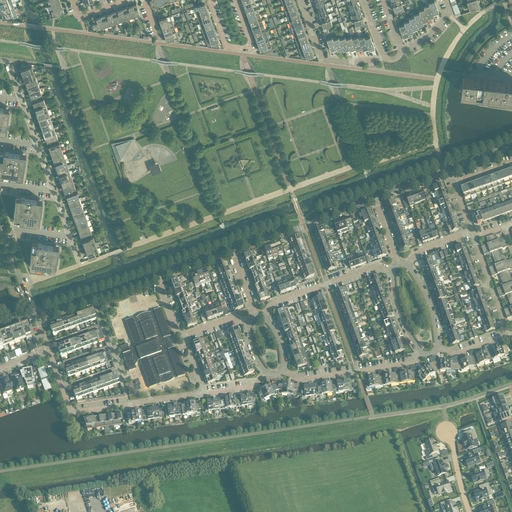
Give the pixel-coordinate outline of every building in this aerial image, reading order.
[(159,5),(157,0),(149,0),(152,6),(151,6),(153,10),(156,8),(156,6),(159,5)] [(438,12),(434,0),(429,2),(428,0),(427,1),(429,4),(433,16),(437,15),(436,13),(438,12)] [(62,6),(61,4),(61,3),(60,1),(49,5),(50,8),(51,10),(62,6)] [(296,7),(295,5),(296,5),(294,1),(283,5),(285,11),(296,7)] [(480,6),(478,1),(467,4),(469,10),(480,6)] [(358,7),(357,2),(348,5),(350,10),(358,7)] [(207,8),(205,4),(205,5),(205,3),(194,7),(196,13),(207,8)] [(257,9),(255,3),(244,7),(245,11),(246,11),(246,12),(257,9)] [(403,8),(401,3),(391,6),(392,9),(393,9),(394,11),(403,8)] [(140,15),(136,4),(132,5),(133,5),(130,6),(134,16),(136,15),(137,16),(140,15)] [(326,9),(324,4),(315,7),(317,12),(326,9)] [(429,4),(424,6),(423,4),(423,5),(424,8),(428,20),(432,19),(431,16),(433,16),(429,4)] [(11,10),(15,9),(14,8),(10,9),(9,5),(0,8),(0,12),(1,14),(11,10)] [(64,12),(63,9),(62,6),(51,10),(51,11),(52,13),(52,14),(53,17),(60,14),(64,12)] [(134,16),(130,6),(128,7),(128,6),(125,8),(129,19),(132,18),(132,17),(134,16)] [(298,12),(297,8),(296,8),(296,7),(285,11),(287,16),(298,12)] [(360,12),(358,7),(350,10),(352,15),(360,12)] [(129,19),(125,8),(122,9),(120,10),(123,20),(125,19),(126,20),(129,19)] [(208,14),(208,13),(208,12),(207,8),(196,13),(197,18),(208,14)] [(424,8),(419,10),(418,8),(419,12),(423,24),(427,23),(426,20),(428,20),(424,8)] [(259,14),(257,9),(246,12),(247,14),(246,14),(248,18),(259,14)] [(328,14),(326,9),(317,12),(319,17),(328,14)] [(13,16),(11,10),(1,14),(3,19),(7,18),(8,20),(12,18),(11,16),(13,16)] [(123,20),(120,10),(118,11),(117,10),(114,11),(118,23),(122,22),(121,21),(123,20)] [(118,23),(114,11),(111,13),(109,14),(113,24),(115,23),(115,24),(118,23)] [(300,17),(299,16),(298,12),(287,16),(289,21),(300,17)] [(363,16),(362,14),(361,14),(360,12),(352,15),(353,20),(363,16)] [(419,12),(414,14),(413,12),(414,16),(418,28),(422,26),(421,24),(423,23),(423,24),(419,12)] [(113,24),(109,14),(107,15),(107,14),(103,15),(108,27),(111,26),(110,25),(113,24)] [(211,19),(209,15),(208,14),(197,18),(199,23),(211,19)] [(261,19),(259,14),(248,18),(249,22),(250,23),(261,19)] [(330,19),(328,14),(319,17),(320,19),(319,20),(320,22),(330,19)] [(108,27),(103,15),(100,17),(98,18),(102,28),(104,27),(104,28),(108,27)] [(172,21),(170,16),(159,20),(159,21),(160,25),(172,21)] [(364,22),(363,20),(364,19),(363,16),(353,20),(355,25),(364,22)] [(414,16),(409,18),(409,16),(408,16),(409,20),(413,32),(417,30),(416,28),(418,27),(418,28),(414,16)] [(302,23),(300,19),(300,17),(289,21),(291,27),(302,23)] [(102,28),(98,18),(96,18),(92,19),(93,23),(92,23),(94,29),(96,28),(96,29),(99,28),(102,28)] [(212,25),(212,23),(211,19),(199,23),(201,29),(212,25)] [(263,25),(261,19),(250,23),(250,25),(252,29),(263,25)] [(332,24),(330,19),(320,22),(321,25),(322,25),(323,27),(332,24)] [(409,20),(404,22),(404,20),(403,20),(404,24),(408,36),(412,34),(411,32),(413,31),(413,32),(409,20)] [(174,26),(172,21),(160,25),(162,29),(163,30),(174,26)] [(303,28),(303,27),(302,23),(291,27),(292,32),(303,28)] [(404,24),(399,26),(399,24),(398,24),(403,39),(407,38),(406,36),(408,35),(408,36),(404,24)] [(215,30),(213,26),(212,25),(201,29),(203,34),(215,30)] [(265,30),(263,25),(252,29),(253,33),(254,34),(265,30)] [(176,32),(174,26),(163,30),(163,32),(164,36),(176,32)] [(306,33),(304,30),(303,28),(292,32),(294,38),(306,33)] [(216,35),(216,34),(215,30),(203,34),(205,39),(216,35)] [(267,35),(265,30),(254,34),(254,35),(255,39),(267,35)] [(180,43),(177,36),(176,32),(164,36),(166,40),(167,41),(169,40),(170,42),(180,43)] [(307,39),(307,38),(307,37),(306,33),(294,38),(296,43),(307,39)] [(364,38),(363,34),(362,35),(363,37),(358,38),(362,50),(364,49),(365,51),(368,50),(364,38)] [(375,50),(371,40),(369,34),(368,35),(369,36),(364,38),(368,50),(369,50),(368,49),(370,49),(371,51),(375,50)] [(217,42),(219,41),(217,37),(216,35),(205,39),(207,45),(208,47),(219,48),(217,42)] [(269,41),(267,35),(255,39),(257,43),(258,45),(269,41)] [(333,39),(331,35),(331,37),(326,39),(330,51),(333,50),(333,52),(337,51),(333,39)] [(339,39),(338,35),(337,35),(337,37),(333,39),(337,51),(337,50),(339,50),(340,52),(343,51),(339,39)] [(345,39),(344,35),(343,35),(344,37),(339,39),(343,51),(343,50),(345,49),(346,52),(349,50),(345,39)] [(352,39),(352,38),(350,35),(349,35),(350,37),(345,39),(349,50),(350,50),(349,50),(352,49),(352,51),(356,50),(352,39)] [(358,38),(357,35),(356,35),(356,37),(352,38),(352,39),(356,50),(358,49),(359,51),(362,50),(358,38)] [(309,44),(308,40),(307,39),(296,43),(298,48),(309,44)] [(274,55),(271,46),(269,41),(258,45),(258,46),(259,50),(262,49),(264,54),(274,55)] [(311,50),(311,48),(309,44),(298,48),(300,54),(311,50)] [(313,55),(312,51),(311,50),(300,54),(302,58),(302,59),(312,60),(311,56),(313,55)] [(34,71),(31,65),(21,69),(23,75),(34,71)] [(36,77),(34,71),(23,75),(25,81),(36,77)] [(511,98),(511,82),(503,81),(492,80),(485,79),(461,76),(460,78),(459,81),(458,84),(457,87),(457,90),(477,92),(477,94),(511,98)] [(38,83),(36,77),(25,81),(27,86),(38,83)] [(40,88),(38,83),(27,86),(29,92),(40,88)] [(42,94),(40,88),(29,92),(31,98),(42,94)] [(45,104),(43,98),(32,102),(34,108),(45,104)] [(47,110),(45,104),(34,108),(36,114),(47,110)] [(8,121),(10,108),(4,108),(0,107),(0,130),(6,132),(7,121),(8,121)] [(49,115),(47,110),(36,114),(39,119),(49,115)] [(51,121),(49,115),(39,119),(41,125),(51,121)] [(53,127),(51,121),(41,125),(43,131),(53,127)] [(55,132),(53,127),(43,131),(45,136),(55,132)] [(58,138),(55,132),(45,136),(47,142),(58,138)] [(118,162),(128,140),(134,139),(134,138),(111,143),(118,164),(119,164),(118,162)] [(61,148),(59,142),(48,146),(50,152),(61,148)] [(63,154),(61,148),(50,152),(52,158),(63,154)] [(24,167),(26,154),(21,154),(0,150),(0,174),(22,178),(24,167)] [(65,159),(63,154),(52,158),(54,163),(65,159)] [(243,166),(248,160),(240,158),(240,159),(241,159),(241,161),(240,161),(239,161),(234,168),(242,169),(241,169),(241,167),(242,167),(243,166)] [(67,165),(65,159),(54,163),(56,169),(67,165)] [(161,171),(159,166),(158,162),(149,165),(152,174),(161,171)] [(69,171),(67,165),(56,169),(58,175),(69,171)] [(71,176),(69,171),(58,175),(60,180),(71,176)] [(510,182),(506,172),(501,174),(504,184),(510,182)] [(504,184),(501,174),(495,176),(499,186),(504,184)] [(73,182),(71,176),(60,180),(63,186),(73,182)] [(499,186),(495,176),(489,178),(493,188),(499,186)] [(493,188),(489,178),(484,180),(487,191),(493,188)] [(487,191),(484,180),(478,182),(482,193),(487,191)] [(75,188),(73,182),(63,186),(65,192),(75,188)] [(482,193),(478,182),(472,184),(476,195),(482,193)] [(444,189),(442,184),(433,187),(435,192),(435,193),(444,189)] [(476,195),(472,184),(467,186),(470,197),(476,195)] [(470,197),(467,186),(461,188),(465,199),(470,197)] [(437,198),(446,194),(444,189),(435,193),(435,192),(432,192),(433,194),(435,199),(437,198)] [(79,198),(77,192),(66,196),(68,202),(79,198)] [(425,201),(422,192),(417,194),(420,203),(425,201)] [(420,203),(417,194),(412,196),(415,205),(414,205),(415,208),(417,207),(416,205),(420,203)] [(448,199),(446,194),(437,198),(438,202),(439,203),(448,199)] [(41,213),(43,200),(16,196),(13,220),(39,223),(40,213),(41,213)] [(415,205),(412,196),(406,198),(410,207),(414,205),(415,205)] [(81,203),(79,198),(68,202),(70,207),(81,203)] [(450,205),(448,199),(439,203),(438,202),(436,203),(437,205),(438,209),(450,205)] [(396,205),(395,201),(386,204),(388,210),(397,206),(396,205)] [(83,209),(81,203),(70,207),(72,213),(83,209)] [(398,212),(397,207),(399,207),(399,205),(396,205),(397,206),(388,210),(389,215),(398,212)] [(451,210),(450,205),(438,209),(440,213),(440,214),(451,210)] [(508,213),(505,205),(500,207),(503,215),(508,213)] [(503,215),(500,207),(495,208),(498,217),(503,215)] [(498,217),(495,208),(490,210),(493,219),(498,217)] [(85,215),(83,209),(72,213),(74,219),(85,215)] [(363,219),(372,215),(370,210),(364,212),(363,211),(359,212),(360,214),(359,214),(360,218),(363,217),(363,218),(363,219)] [(453,215),(451,210),(440,214),(440,213),(437,214),(438,216),(443,214),(444,218),(453,215)] [(493,219),(490,210),(485,212),(488,221),(493,219)] [(400,217),(400,216),(398,212),(389,215),(391,220),(400,217)] [(488,221),(485,212),(480,214),(483,222),(488,221)] [(483,222),(480,214),(474,216),(478,224),(483,222)] [(87,220),(85,215),(74,219),(76,224),(87,220)] [(374,220),(372,215),(363,219),(363,218),(360,218),(358,219),(359,221),(361,220),(363,224),(365,224),(374,220)] [(402,222),(401,218),(403,217),(402,215),(400,216),(400,217),(391,220),(393,225),(402,222)] [(455,220),(453,215),(444,218),(446,222),(446,223),(455,220)] [(353,227),(350,218),(345,220),(348,229),(349,229),(353,227)] [(89,226),(87,220),(76,224),(78,230),(89,226)] [(348,229),(345,220),(340,222),(343,231),(344,233),(348,232),(350,231),(349,229),(348,229)] [(376,225),(374,220),(365,224),(366,228),(367,229),(376,225)] [(457,225),(455,220),(446,223),(446,222),(443,223),(444,225),(446,224),(448,228),(457,225)] [(395,230),(404,227),(404,226),(406,225),(404,221),(402,222),(393,225),(395,230)] [(343,231),(340,222),(334,224),(338,235),(344,233),(343,231)] [(326,231),(327,233),(330,232),(329,230),(327,230),(325,225),(321,226),(321,228),(314,230),(315,236),(324,232),(324,231),(326,231)] [(378,231),(376,225),(367,229),(366,228),(364,228),(365,231),(367,230),(368,234),(378,231)] [(406,232),(404,228),(407,227),(406,225),(404,226),(404,227),(395,230),(397,235),(406,232)] [(459,230),(457,225),(448,228),(450,233),(459,230)] [(91,232),(89,226),(78,230),(80,236),(91,232)] [(438,238),(435,229),(430,230),(433,239),(438,238)] [(433,239),(430,230),(426,232),(425,230),(423,230),(424,233),(425,232),(428,241),(433,239)] [(326,237),(325,233),(327,233),(326,231),(324,231),(324,232),(315,236),(317,241),(326,237)] [(379,236),(378,231),(368,234),(370,238),(370,239),(379,236)] [(408,237),(407,236),(406,232),(397,235),(399,240),(408,237)] [(425,232),(424,233),(419,234),(423,243),(428,241),(425,232)] [(409,242),(408,238),(410,237),(409,235),(407,236),(408,237),(399,240),(400,245),(409,242)] [(495,247),(506,243),(505,239),(498,241),(495,235),(491,236),(495,247)] [(95,242),(93,236),(82,240),(84,246),(95,242)] [(303,241),(301,237),(300,238),(299,236),(289,239),(291,244),(301,241),(303,241)] [(381,241),(379,236),(370,239),(370,238),(368,239),(368,241),(371,240),(372,244),(381,241)] [(495,247),(491,236),(486,238),(488,244),(481,247),(483,251),(495,247)] [(328,243),(328,241),(326,237),(317,241),(319,246),(328,243)] [(303,246),(301,241),(291,244),(293,249),(303,246)] [(330,248),(329,244),(331,243),(330,241),(328,241),(328,243),(319,246),(321,251),(330,248)] [(383,246),(381,241),(372,244),(374,248),(374,249),(383,246)] [(57,259),(59,246),(54,245),(32,242),(29,266),(55,269),(57,259)] [(97,248),(95,242),(84,246),(86,251),(97,248)] [(411,247),(409,242),(400,245),(402,251),(411,247)] [(501,250),(508,247),(506,243),(495,247),(498,258),(503,256),(501,250)] [(283,253),(280,244),(279,244),(274,245),(278,255),(283,253)] [(278,255),(274,245),(269,247),(273,257),(272,257),(273,259),(279,257),(278,255)] [(467,250),(465,245),(455,248),(455,247),(452,249),(453,251),(454,251),(456,254),(467,250)] [(305,251),(304,249),(303,246),(293,249),(295,254),(305,251)] [(385,251),(383,246),(374,249),(374,248),(371,249),(372,251),(374,250),(376,254),(385,251)] [(273,257),(269,247),(264,249),(267,259),(272,257),(273,257)] [(330,248),(321,251),(323,256),(332,253),(331,252),(334,251),(332,247),(330,248)] [(498,258),(495,247),(483,251),(484,256),(491,253),(494,259),(498,258)] [(99,253),(97,248),(86,251),(88,257),(99,253)] [(468,256),(466,251),(467,251),(467,250),(456,254),(457,254),(459,258),(459,259),(468,256)] [(255,257),(253,252),(251,253),(250,251),(246,253),(247,254),(244,256),(244,258),(243,258),(244,262),(246,261),(245,261),(255,257)] [(306,256),(304,252),(305,251),(295,254),(297,259),(306,256)] [(334,258),(332,254),(335,253),(334,251),(331,252),(332,253),(323,256),(325,261),(334,258)] [(378,259),(387,256),(385,251),(376,254),(378,259)] [(361,265),(358,256),(359,256),(358,254),(356,254),(357,257),(353,258),(352,256),(356,267),(361,265)] [(366,263),(363,254),(359,256),(358,256),(361,265),(366,263)] [(307,261),(306,256),(297,259),(299,264),(308,261),(307,261)] [(356,267),(352,256),(346,258),(351,269),(356,267)] [(470,261),(468,256),(459,259),(459,258),(456,259),(457,261),(459,260),(461,264),(470,261)] [(502,268),(511,264),(511,259),(505,262),(503,256),(498,258),(502,268)] [(255,257),(245,261),(246,261),(247,266),(257,262),(255,257)] [(433,262),(431,257),(422,260),(424,266),(433,262)] [(327,266),(338,262),(338,261),(335,262),(334,258),(325,261),(327,266)] [(502,268),(498,258),(494,259),(496,266),(489,268),(490,272),(502,268)] [(310,266),(309,263),(308,261),(299,264),(300,269),(310,266)] [(435,266),(437,265),(438,268),(440,267),(439,265),(438,265),(436,261),(433,262),(424,266),(426,271),(435,267),(435,266)] [(472,266),(470,261),(461,264),(462,268),(463,269),(472,266)] [(230,267),(228,263),(227,264),(226,262),(216,265),(218,271),(228,267),(230,267)] [(259,267),(257,262),(247,266),(249,271),(259,267)] [(337,268),(336,264),(338,263),(338,262),(327,266),(328,271),(337,268)] [(508,271),(511,269),(511,264),(502,268),(506,279),(511,277),(508,271)] [(437,272),(435,268),(438,268),(437,265),(435,266),(435,267),(426,271),(428,276),(437,272)] [(312,271),(310,266),(300,269),(302,275),(312,271)] [(473,271),(472,266),(463,269),(462,268),(460,269),(461,271),(463,270),(464,274),(473,271)] [(230,272),(228,267),(218,271),(220,276),(230,272)] [(261,273),(259,267),(249,271),(250,271),(252,276),(261,273)] [(506,279),(502,268),(490,272),(492,277),(499,274),(501,280),(506,279)] [(211,282),(207,271),(207,270),(201,272),(206,284),(211,282)] [(314,277),(313,274),(315,274),(313,270),(312,271),(302,275),(304,280),(314,277)] [(475,276),(473,271),(464,274),(466,279),(475,276)] [(206,284),(201,272),(196,274),(201,286),(206,284)] [(232,277),(231,275),(230,272),(220,276),(222,281),(232,277)] [(261,273),(252,276),(254,281),(262,278),(265,277),(263,272),(261,273)] [(439,278),(438,276),(437,272),(428,276),(430,281),(439,278)] [(201,286),(196,274),(191,275),(195,288),(201,286)] [(380,282),(378,276),(368,280),(370,285),(380,282)] [(441,283),(439,279),(441,278),(441,276),(438,276),(439,278),(430,281),(432,286),(441,283)] [(477,281),(475,276),(466,279),(468,283),(468,284),(477,281)] [(231,278),(232,277),(222,281),(220,281),(222,287),(233,283),(231,278)] [(296,289),(291,277),(286,279),(291,291),(296,289)] [(182,284),(180,278),(171,282),(171,284),(170,284),(171,288),(173,287),(182,284)] [(264,283),(262,278),(254,281),(255,286),(264,283)] [(291,291),(286,279),(281,280),(285,293),(291,291)] [(498,294),(510,289),(506,279),(501,280),(503,287),(496,289),(498,294)] [(285,293),(281,280),(276,282),(280,294),(285,293)] [(479,286),(477,281),(468,284),(468,283),(465,284),(466,286),(468,285),(470,289),(479,286)] [(382,287),(380,282),(370,285),(372,289),(372,290),(381,287),(382,287)] [(433,291),(445,287),(443,282),(441,283),(432,286),(433,291)] [(235,288),(233,283),(222,287),(224,292),(235,288)] [(266,288),(264,283),(255,286),(256,291),(266,288)] [(184,289),(182,284),(173,287),(174,292),(184,289)] [(349,293),(347,287),(344,287),(344,288),(335,292),(337,297),(349,293)] [(383,292),(381,287),(372,290),(372,289),(369,290),(370,292),(372,296),(383,292)] [(444,293),(444,292),(446,291),(445,287),(433,291),(435,296),(444,293)] [(236,292),(235,288),(224,292),(225,297),(227,296),(237,292),(236,292)] [(268,293),(266,288),(256,291),(258,296),(268,293)] [(186,294),(184,289),(174,292),(176,297),(186,294)] [(482,294),(480,289),(471,292),(472,296),(473,297),(482,294)] [(511,300),(511,295),(510,289),(498,294),(500,298),(507,295),(509,302),(511,300)] [(449,298),(447,293),(446,291),(444,292),(444,293),(435,296),(437,301),(446,298),(446,299),(449,298)] [(239,298),(238,294),(237,292),(227,296),(229,301),(239,298)] [(385,297),(383,292),(372,296),(374,301),(385,297)] [(270,298),(268,293),(258,296),(257,297),(258,300),(259,299),(260,302),(270,298)] [(348,299),(348,298),(347,294),(349,293),(337,297),(338,297),(339,302),(348,299)] [(188,299),(186,294),(176,297),(176,298),(177,297),(179,302),(188,299)] [(484,299),(482,294),(473,297),(472,296),(470,297),(471,299),(473,298),(475,302),(484,299)] [(325,302),(323,298),(322,299),(321,297),(311,300),(313,305),(323,302),(325,302)] [(350,304),(349,300),(351,299),(350,297),(348,298),(348,299),(339,302),(341,307),(350,304)] [(387,302),(385,297),(374,301),(375,306),(378,305),(387,302)] [(241,302),(239,298),(229,301),(231,306),(241,303),(241,302)] [(190,304),(188,299),(179,302),(181,307),(190,304)] [(485,304),(484,299),(475,302),(476,307),(485,304)] [(449,306),(449,305),(447,301),(438,304),(440,309),(449,306)] [(243,308),(242,306),(243,305),(242,302),(241,302),(241,303),(231,306),(233,311),(243,308)] [(325,307),(323,302),(313,305),(315,310),(325,307)] [(389,307),(387,302),(378,305),(380,310),(389,307)] [(223,314),(219,305),(218,303),(213,305),(218,317),(223,315),(223,314)] [(191,309),(190,304),(181,307),(182,312),(191,309)] [(352,309),(352,308),(350,304),(341,307),(343,312),(352,309)] [(452,310),(450,307),(452,306),(451,304),(449,305),(449,306),(440,309),(442,314),(451,311),(452,310)] [(487,309),(485,304),(476,307),(478,311),(478,313),(487,309)] [(218,317),(213,305),(208,307),(213,319),(218,317)] [(213,319),(208,307),(209,309),(204,311),(207,321),(213,319)] [(327,312),(326,310),(325,307),(315,310),(317,316),(327,312)] [(354,314),(352,310),(355,309),(354,307),(352,308),(352,309),(343,312),(345,317),(354,314)] [(381,315),(390,312),(389,307),(380,310),(381,314),(381,315)] [(173,348),(169,337),(171,336),(170,336),(161,309),(161,308),(153,311),(154,312),(151,313),(147,313),(144,313),(141,314),(139,316),(136,318),(133,319),(125,321),(125,322),(125,321),(135,349),(133,349),(133,348),(128,348),(127,344),(127,345),(120,347),(129,372),(129,371),(136,369),(135,366),(137,363),(138,362),(137,361),(140,361),(149,388),(157,386),(156,385),(159,384),(163,384),(166,383),(169,382),(171,381),(174,378),(177,377),(177,378),(185,375),(175,348),(173,348)] [(97,319),(95,314),(93,309),(86,312),(90,321),(97,319)] [(193,314),(191,309),(182,312),(184,318),(193,314)] [(289,314),(287,309),(277,312),(278,315),(276,315),(277,318),(289,314)] [(489,314),(487,309),(478,313),(478,311),(476,312),(476,314),(479,314),(480,318),(477,319),(489,314)] [(453,316),(451,311),(442,314),(444,319),(453,316)] [(90,321),(86,312),(81,314),(85,323),(90,321)] [(328,317),(326,313),(327,312),(317,316),(319,321),(316,321),(328,317)] [(392,317),(390,312),(381,315),(381,314),(379,315),(379,317),(382,316),(383,321),(392,317)] [(293,319),(291,313),(289,314),(277,318),(279,321),(280,321),(281,323),(290,319),(293,319)] [(85,323),(81,314),(76,315),(80,325),(85,323)] [(195,319),(193,314),(184,318),(185,322),(185,323),(195,319)] [(356,319),(354,314),(345,317),(347,322),(356,319)] [(491,319),(489,314),(477,319),(479,323),(477,323),(478,325),(480,325),(479,322),(482,322),(482,323),(491,319)] [(80,325),(76,315),(71,317),(75,327),(80,325)] [(454,320),(453,316),(444,319),(445,324),(454,321),(454,320)] [(75,327),(71,317),(66,319),(69,329),(75,327)] [(329,322),(328,317),(316,321),(318,327),(321,326),(330,322),(329,322)] [(358,318),(356,319),(347,322),(348,327),(357,324),(357,323),(359,322),(358,318)] [(69,329),(66,319),(61,321),(64,331),(69,329)] [(187,328),(196,325),(197,324),(195,319),(185,323),(185,322),(184,323),(185,326),(187,326),(187,328)] [(292,324),(290,319),(281,323),(283,328),(292,324)] [(456,326),(455,322),(457,321),(456,319),(454,320),(454,321),(445,324),(447,329),(456,326)] [(493,324),(491,319),(482,323),(482,322),(479,322),(480,325),(481,329),(493,324)] [(395,325),(393,320),(385,323),(384,323),(382,324),(383,328),(386,327),(386,328),(395,325)] [(64,331),(61,321),(56,323),(59,332),(64,331)] [(332,327),(331,324),(330,322),(321,326),(322,331),(332,327)] [(359,329),(358,325),(360,324),(359,322),(357,323),(357,324),(348,327),(350,332),(359,329)] [(59,332),(56,323),(51,325),(52,328),(50,329),(51,330),(53,335),(59,332)] [(294,330),(292,324),(283,328),(284,333),(294,330)] [(495,330),(493,324),(481,329),(484,328),(486,333),(495,330)] [(397,330),(395,325),(386,328),(386,327),(383,328),(381,329),(382,331),(386,330),(388,334),(397,330)] [(31,336),(28,326),(22,328),(26,338),(31,336)] [(458,331),(458,330),(456,326),(447,329),(449,334),(449,335),(458,331)] [(240,332),(239,329),(237,329),(237,327),(227,331),(229,336),(240,332)] [(334,332),(333,330),(332,327),(322,331),(324,336),(334,332)] [(26,338),(22,328),(16,330),(20,340),(26,338)] [(287,338),(296,335),(298,334),(296,329),(294,330),(284,333),(285,333),(287,338)] [(361,334),(361,333),(359,329),(350,332),(352,337),(361,334)] [(460,336),(458,332),(461,331),(460,329),(458,330),(458,331),(449,335),(450,340),(460,336)] [(20,340),(16,330),(11,332),(14,342),(20,340)] [(399,335),(397,330),(388,334),(389,338),(390,339),(399,335)] [(104,340),(101,332),(101,331),(100,331),(94,333),(98,343),(104,340)] [(14,342),(11,332),(5,334),(9,344),(14,342)] [(240,337),(240,335),(241,335),(240,332),(229,336),(231,341),(240,337)] [(335,338),(333,333),(334,333),(334,332),(324,336),(322,337),(324,342),(335,338)] [(363,339),(362,335),(364,334),(363,332),(361,333),(361,334),(352,337),(354,342),(363,339)] [(98,343),(94,333),(89,335),(92,345),(98,343)] [(9,344),(5,334),(0,335),(0,338),(3,346),(9,344)] [(92,345),(89,335),(84,337),(87,346),(92,345)] [(298,340),(296,335),(287,338),(289,343),(298,340)] [(401,340),(399,335),(390,339),(389,338),(387,338),(388,340),(388,341),(389,345),(401,340)] [(462,342),(460,336),(450,340),(452,345),(462,342)] [(87,346),(84,337),(79,339),(82,348),(87,346)] [(242,342),(242,340),(240,337),(231,341),(227,342),(229,347),(242,342)] [(337,343),(335,338),(324,342),(326,347),(328,346),(338,343),(338,342),(337,343)] [(82,348),(79,339),(74,340),(77,350),(82,348)] [(204,345),(202,339),(193,343),(193,345),(192,346),(193,349),(195,348),(204,345)] [(302,344),(300,339),(298,340),(289,343),(291,348),(290,348),(302,344)] [(364,343),(363,339),(354,342),(356,348),(365,344),(364,343)] [(77,350),(74,340),(69,342),(72,352),(77,350)] [(391,350),(393,349),(403,345),(401,340),(389,345),(391,350)] [(72,352),(69,342),(64,344),(67,354),(72,352)] [(243,348),(242,343),(242,342),(229,347),(231,352),(234,351),(243,348)] [(339,348),(338,344),(338,343),(328,346),(330,351),(339,348)] [(367,349),(365,346),(368,345),(367,343),(364,343),(365,344),(356,348),(358,353),(357,353),(367,349)] [(67,354),(64,344),(58,346),(59,349),(58,350),(60,356),(67,354)] [(292,353),(304,349),(302,344),(290,348),(292,353)] [(206,350),(204,345),(195,348),(196,353),(206,350)] [(396,354),(405,351),(403,345),(393,349),(391,350),(393,355),(396,354)] [(505,357),(509,355),(507,350),(508,349),(507,345),(502,347),(496,348),(500,357),(504,356),(505,357)] [(245,353),(243,348),(234,351),(236,356),(245,353)] [(343,352),(341,352),(339,348),(330,351),(327,352),(329,357),(332,356),(343,352)] [(500,357),(496,348),(491,350),(491,351),(489,352),(492,360),(500,357)] [(306,354),(304,349),(292,353),(294,358),(306,354)] [(370,359),(367,349),(357,353),(359,358),(360,358),(360,360),(370,359)] [(208,355),(206,350),(196,353),(196,354),(197,353),(199,358),(208,355)] [(112,361),(109,353),(108,352),(102,355),(105,364),(112,362),(112,361)] [(343,363),(341,359),(343,358),(342,356),(344,355),(343,352),(332,356),(333,361),(335,361),(336,364),(343,363)] [(492,360),(489,352),(487,353),(486,352),(481,354),(484,363),(492,360)] [(247,358),(245,353),(236,356),(238,361),(248,358),(248,357),(247,358)] [(307,359),(306,354),(294,358),(294,360),(293,361),(294,364),(307,359)] [(484,363),(481,354),(476,356),(474,357),(477,366),(484,363)] [(105,364),(102,355),(97,356),(100,366),(105,364)] [(210,360),(208,355),(199,358),(201,363),(210,360)] [(100,366),(97,356),(92,358),(95,368),(100,366)] [(477,366),(474,357),(471,358),(466,359),(469,368),(477,366)] [(95,368),(92,358),(87,360),(90,370),(95,368)] [(250,363),(248,360),(248,358),(238,361),(240,366),(250,363)] [(310,368),(307,359),(294,364),(295,367),(297,367),(297,369),(298,370),(310,368)] [(469,368),(466,359),(460,361),(461,362),(458,363),(461,369),(461,371),(469,368)] [(90,370),(87,360),(81,362),(85,372),(90,370)] [(212,365),(210,360),(201,363),(203,368),(212,365)] [(446,371),(445,361),(440,362),(440,361),(436,361),(434,362),(437,372),(440,371),(446,371)] [(461,369),(458,363),(453,364),(453,361),(450,361),(445,361),(446,371),(461,369)] [(85,372),(81,362),(76,364),(80,373),(85,372)] [(437,372),(434,362),(431,363),(428,365),(429,366),(425,368),(430,376),(434,373),(437,372)] [(253,367),(252,364),(250,365),(250,363),(240,366),(242,371),(253,367)] [(80,373),(76,364),(71,366),(75,375),(80,373)] [(214,364),(212,365),(203,368),(204,373),(204,374),(213,370),(216,369),(214,364)] [(75,375),(71,366),(66,367),(67,371),(66,371),(68,378),(75,375)] [(253,373),(253,371),(254,370),(253,367),(242,371),(244,377),(253,373)] [(51,389),(44,368),(38,370),(39,373),(38,373),(42,383),(45,391),(51,389)] [(430,376),(425,368),(420,372),(418,374),(420,377),(419,378),(423,383),(426,380),(426,379),(430,376)] [(215,375),(213,370),(204,374),(205,378),(206,379),(215,375)] [(33,379),(31,372),(24,373),(23,372),(20,373),(22,379),(24,378),(25,381),(26,381),(27,387),(33,386),(32,384),(34,383),(34,379),(33,379)] [(415,381),(414,372),(411,373),(411,372),(405,373),(407,382),(415,381)] [(120,384),(118,379),(116,373),(116,374),(109,376),(113,386),(120,384)] [(407,382),(405,373),(400,374),(397,375),(398,384),(407,382)] [(23,389),(21,381),(22,380),(20,375),(17,376),(16,374),(11,376),(16,391),(19,390),(19,391),(21,390),(23,389)] [(217,380),(215,375),(206,379),(205,378),(204,379),(205,382),(207,382),(207,384),(217,380)] [(391,385),(389,375),(384,376),(384,377),(382,377),(383,386),(391,385)] [(398,384),(397,375),(395,375),(389,375),(391,385),(398,384)] [(113,386),(109,376),(104,378),(108,388),(113,386)] [(383,386),(382,377),(379,377),(373,378),(375,387),(383,386)] [(108,388),(104,378),(99,380),(103,390),(108,388)] [(375,387),(373,378),(368,379),(365,380),(367,388),(375,387)] [(9,383),(8,379),(5,380),(5,379),(0,380),(0,384),(4,394),(6,393),(7,396),(8,395),(9,396),(10,395),(11,395),(12,394),(13,393),(11,388),(12,388),(10,383),(9,383)] [(103,390),(99,380),(94,382),(98,391),(103,390)] [(343,392),(342,381),(338,382),(339,382),(334,383),(335,393),(338,393),(338,392),(343,392)] [(352,391),(350,381),(345,381),(342,381),(343,392),(349,391),(352,391)] [(98,391),(94,382),(89,383),(93,393),(98,391)] [(93,393),(89,383),(84,385),(88,395),(93,393)] [(335,393),(334,383),(329,384),(329,383),(325,384),(327,394),(332,393),(332,394),(335,393)] [(287,395),(288,385),(285,384),(284,385),(279,384),(279,385),(276,385),(277,391),(278,391),(278,395),(282,395),(282,394),(287,395)] [(327,394),(325,384),(322,384),(322,385),(317,385),(318,396),(322,395),(327,394)] [(88,395),(84,385),(79,387),(82,397),(88,395)] [(277,391),(276,385),(273,386),(273,385),(268,387),(265,388),(269,398),(274,396),(277,395),(276,391),(277,391)] [(291,386),(291,385),(288,385),(287,395),(292,396),(293,396),(293,397),(294,398),(295,398),(296,399),(296,398),(297,398),(298,397),(300,396),(299,387),(296,387),(296,386),(291,386)] [(318,396),(317,385),(312,386),(309,386),(310,397),(315,396),(318,396)] [(310,397),(309,386),(305,387),(300,388),(302,398),(305,398),(305,397),(310,397)] [(82,397),(79,387),(74,389),(75,392),(74,393),(76,399),(82,397)] [(269,398),(265,388),(262,389),(262,390),(257,392),(261,402),(264,400),(269,398)] [(247,406),(245,395),(242,396),(237,397),(239,408),(242,407),(247,406)] [(255,405),(254,395),(249,395),(245,395),(247,406),(252,405),(252,406),(255,405)] [(492,399),(494,405),(494,406),(505,402),(503,395),(492,399)] [(239,408),(237,397),(232,398),(232,397),(229,398),(230,408),(235,408),(239,408)] [(230,408),(229,398),(225,398),(225,399),(220,400),(222,410),(225,410),(225,409),(230,408)] [(214,411),(212,400),(209,401),(204,402),(205,413),(209,412),(208,411),(214,411)] [(222,410),(220,400),(216,400),(215,400),(212,400),(214,411),(219,410),(219,411),(222,410)] [(494,405),(493,406),(495,412),(507,408),(505,402),(494,406),(494,405)] [(199,413),(198,403),(193,404),(193,403),(189,404),(191,414),(196,413),(196,414),(199,413)] [(191,414),(189,404),(186,404),(186,405),(181,405),(182,416),(186,415),(191,414)] [(182,416),(181,405),(176,406),(173,406),(174,417),(179,416),(180,416),(182,416)] [(174,417),(173,406),(169,407),(164,408),(166,418),(169,418),(169,417),(174,417)] [(162,419),(160,408),(155,409),(152,409),(153,420),(159,419),(162,419)] [(507,408),(495,412),(497,418),(509,413),(507,408)] [(153,420),(152,409),(148,410),(149,410),(144,411),(145,421),(148,421),(148,420),(153,420)] [(145,421),(144,411),(139,412),(139,411),(135,412),(137,422),(142,421),(142,422),(145,421)] [(137,422),(135,412),(132,412),(132,413),(127,413),(128,424),(132,423),(137,422)] [(509,413),(497,418),(500,424),(511,420),(509,413)] [(123,425),(121,414),(112,416),(114,426),(122,425),(123,425)] [(114,426),(112,416),(103,417),(105,427),(114,426)] [(105,427),(103,417),(94,418),(96,429),(105,427)] [(96,429),(94,418),(84,420),(83,420),(87,430),(96,429)] [(511,428),(511,427),(510,423),(499,427),(501,432),(503,431),(511,428)] [(511,433),(511,428),(503,431),(505,436),(511,433)] [(473,430),(462,434),(464,438),(462,438),(464,442),(465,446),(467,450),(475,447),(473,441),(477,439),(473,430)] [(427,450),(424,451),(427,461),(438,457),(437,453),(438,453),(437,449),(435,444),(434,441),(425,444),(427,450)] [(475,456),(465,459),(468,468),(480,463),(477,455),(481,454),(480,451),(479,449),(473,451),(475,456)] [(439,458),(428,462),(432,472),(436,470),(438,477),(446,474),(445,470),(444,465),(444,466),(442,462),(441,462),(439,458)] [(483,471),(471,475),(474,484),(478,482),(478,483),(482,481),(486,479),(490,477),(487,470),(483,471)] [(439,481),(431,484),(435,494),(438,493),(439,495),(443,493),(443,494),(447,492),(451,490),(448,482),(441,484),(440,481),(439,481)] [(480,490),(474,493),(477,501),(480,500),(481,500),(485,499),(485,498),(489,497),(488,495),(492,494),(488,483),(479,487),(480,490)] [(451,500),(440,504),(443,511),(447,511),(448,511),(447,511),(457,511),(456,507),(455,507),(454,503),(453,504),(451,500)] [(489,507),(479,511),(497,511),(494,500),(487,503),(489,507)]
